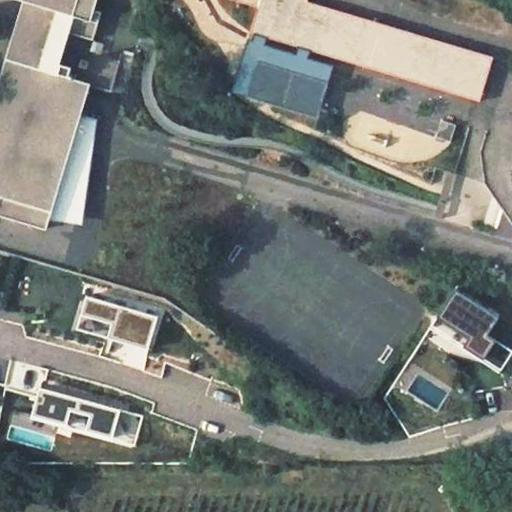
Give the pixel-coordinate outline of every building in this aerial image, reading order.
[(93,12),(96,0),(10,0),(21,3),(0,72),(0,216),(43,230),(88,85),(56,75),(68,34),(91,42),(99,14),(93,12)] [(234,0),(257,7),(250,32),(258,35),(270,38),(302,47),(314,51),(479,101),(491,60),(306,3),(306,0),(234,0)] [(314,51),(302,47),(299,56),(268,45),(270,38),(258,35),(256,42),(252,42),(239,93),(319,117),(335,66),(311,59),(314,51)] [(497,319),(452,290),(435,316),(468,337),(461,348),(481,361),(492,342),(485,336),(497,319)] [(155,319),(84,298),(78,316),(109,326),(105,339),(145,351),(155,319)]
